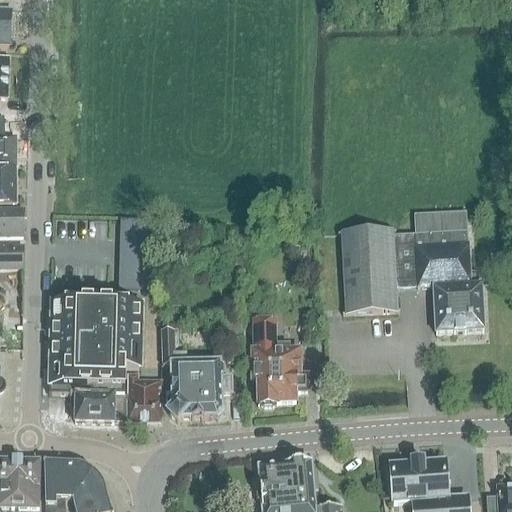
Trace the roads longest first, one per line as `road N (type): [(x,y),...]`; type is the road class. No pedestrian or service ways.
road 1 (residential): [(27,443),(41,0)]
road 2 (tertiary): [(152,477),(174,453),(195,448),(511,426)]
road 3 (residential): [(152,477),(87,448),(27,443)]
